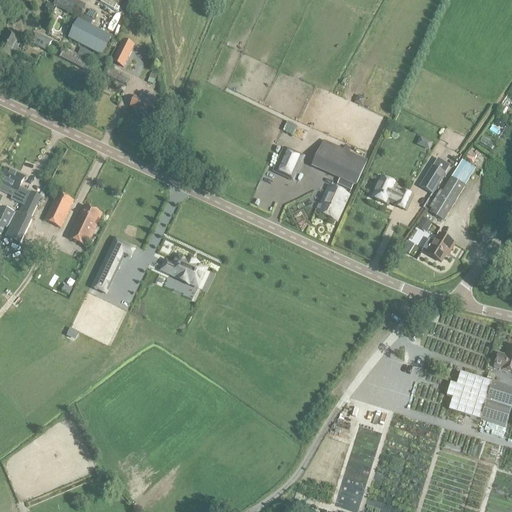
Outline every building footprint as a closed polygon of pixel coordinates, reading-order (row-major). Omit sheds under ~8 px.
[(48,4),(45,10),(54,14),(56,8),(80,20),(81,19),(83,15),(86,7),(73,0),(56,0),(53,7),(48,4)] [(127,11),(105,1),(101,9),(123,19),(127,11)] [(78,20),(68,40),(102,57),(112,38),(78,20)] [(0,43),(0,54),(12,60),(22,40),(5,32),(0,43)] [(36,33),(30,44),(48,53),(53,42),(36,33)] [(121,47),(113,63),(123,68),(129,58),(129,57),(131,52),(131,53),(132,52),(121,47)] [(64,49),(59,58),(76,66),(93,76),(98,67),(90,62),(78,55),(64,49)] [(107,67),(105,73),(104,75),(109,77),(127,86),(130,79),(117,72),(107,67)] [(131,107),(152,118),(157,108),(155,108),(157,104),(154,103),(155,100),(142,94),(139,100),(135,98),(131,107)] [(492,129),(501,133),(506,122),(497,118),(492,129)] [(367,161),(324,142),(312,169),(356,188),(367,161)] [(284,149),(273,173),(291,181),(302,157),(284,149)] [(450,167),(438,160),(434,167),(446,174),(450,167)] [(434,167),(433,166),(421,187),(434,195),(446,174),(434,167)] [(0,191),(12,198),(11,200),(23,206),(29,192),(20,188),(25,179),(6,170),(0,183),(0,191)] [(378,181),(370,198),(388,206),(389,203),(394,206),(406,212),(413,197),(401,192),(396,190),(397,186),(380,178),(378,181)] [(465,187),(452,178),(430,214),(443,222),(465,187)] [(328,188),(317,213),(337,222),(349,197),(328,188)] [(23,206),(19,214),(30,219),(31,219),(36,208),(41,198),(29,193),(29,192),(23,206)] [(74,202),(57,195),(44,222),(61,229),(74,202)] [(14,214),(2,208),(0,212),(0,235),(1,236),(5,229),(7,229),(14,214)] [(86,248),(102,216),(84,208),(69,240),(86,248)] [(17,213),(5,238),(20,245),(32,220),(31,219),(30,219),(19,214),(17,213)] [(423,218),(418,228),(427,233),(432,224),(423,218)] [(429,254),(428,255),(441,263),(448,252),(450,253),(455,245),(440,236),(434,246),(429,254)] [(475,237),(469,249),(479,254),(485,243),(475,237)] [(118,242),(106,267),(119,272),(126,258),(132,260),(136,251),(118,242)] [(41,269),(78,283),(85,263),(49,249),(41,269)] [(173,266),(168,263),(164,271),(170,273),(169,275),(178,280),(179,280),(181,274),(190,278),(188,285),(188,284),(198,289),(207,270),(197,266),(197,265),(187,260),(187,261),(177,257),(173,266)] [(111,283),(101,278),(95,290),(106,295),(111,283)] [(27,308),(40,303),(38,298),(25,303),(27,308)] [(340,359),(342,354),(322,345),(319,350),(340,359)] [(499,354),(494,369),(511,373),(511,358),(510,358),(504,356),(499,354)] [(451,385),(447,397),(453,399),(449,412),(505,429),(511,407),(511,389),(493,384),(492,384),(461,374),(457,386),(451,385)]
